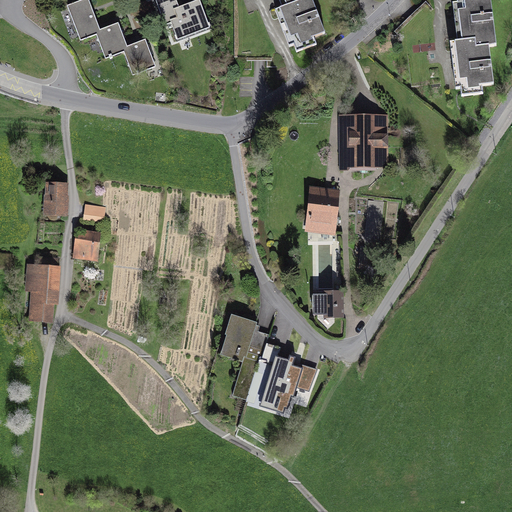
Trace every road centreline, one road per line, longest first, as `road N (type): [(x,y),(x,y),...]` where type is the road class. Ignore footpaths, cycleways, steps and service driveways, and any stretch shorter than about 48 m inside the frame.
road 1 (residential): [(511,107),(357,342),(344,349),(324,347),(303,330),(262,275),(231,126)]
road 2 (residential): [(65,97),(74,197),(27,511)]
road 3 (track): [(60,314),(143,355),(203,421),(287,475),(324,511)]
road 4 (residential): [(231,126),(265,109),(396,0)]
road 5 (residential): [(65,97),(231,126)]
